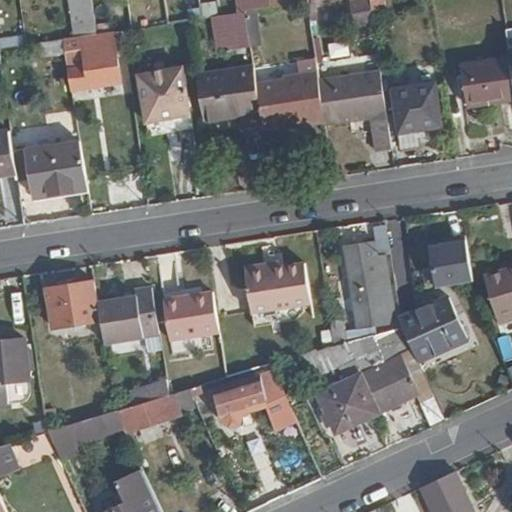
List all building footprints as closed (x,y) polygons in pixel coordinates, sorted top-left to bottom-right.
[(97,37),(91,0),(68,0),(74,40),(83,39),(97,37)] [(271,11),(269,0),(236,0),(239,16),(247,15),(271,11)] [(375,15),(372,0),(351,0),(354,17),(375,15)] [(252,48),(247,15),(239,16),(218,19),(224,51),(252,48)] [(120,82),(112,35),(97,37),(83,39),(87,66),(72,69),(75,90),(120,82)] [(511,101),(511,58),(511,57),(464,65),(471,107),(511,101)] [(319,82),(316,59),(298,62),(300,77),(286,79),(287,84),(258,89),(262,113),(264,128),(293,125),(294,129),(326,125),(319,82)] [(258,89),(255,67),(197,76),(204,122),(262,113),(258,89)] [(73,90),(70,69),(50,72),(53,93),(73,90)] [(195,124),(187,69),(142,76),(149,123),(154,122),(155,130),(195,124)] [(394,152),(383,73),(319,82),(326,125),(372,118),(378,154),(394,152)] [(443,127),(436,84),(394,90),(400,134),(443,127)] [(15,151),(12,133),(0,134),(0,170),(17,168),(15,151)] [(89,188),(82,141),(15,151),(17,168),(22,199),(89,188)] [(466,248),(462,228),(453,229),(455,237),(457,249),(466,248)] [(457,249),(455,237),(439,239),(440,244),(418,247),(425,290),(463,285),(457,249)] [(387,323),(375,252),(374,243),(339,249),(352,329),(387,323)] [(312,304),(305,265),(283,269),(283,272),(275,273),(274,265),(244,270),(251,316),(312,304)] [(511,268),(483,278),(495,321),(511,316),(511,268)] [(97,303),(92,279),(45,287),(52,328),(70,325),(72,332),(81,330),(81,325),(100,322),(97,303)] [(159,335),(149,286),(131,289),(132,296),(97,303),(100,322),(105,345),(159,335)] [(220,330),(212,289),(162,299),(171,339),(220,330)] [(465,341),(447,302),(399,322),(418,363),(465,341)] [(511,350),(507,334),(496,337),(503,360),(511,357),(511,350)] [(0,382),(27,379),(22,338),(0,340),(0,382)] [(420,402),(402,362),(385,369),(373,342),(348,353),(360,381),(319,400),(335,441),(420,402)] [(279,405),(273,383),(261,386),(258,378),(216,390),(225,421),(230,426),(241,423),(243,415),(279,405)] [(172,396),(168,380),(138,388),(143,404),(172,396)] [(204,394),(201,387),(189,390),(197,408),(200,407),(197,396),(204,394)] [(181,411),(197,408),(189,390),(172,396),(143,404),(117,412),(126,432),(181,416),(181,411)] [(79,450),(67,427),(49,433),(61,458),(79,450)] [(0,462),(23,455),(18,442),(0,447),(0,462)] [(162,511),(144,473),(116,485),(126,506),(111,511),(162,511)] [(475,511),(456,475),(420,491),(430,511),(475,511)]
